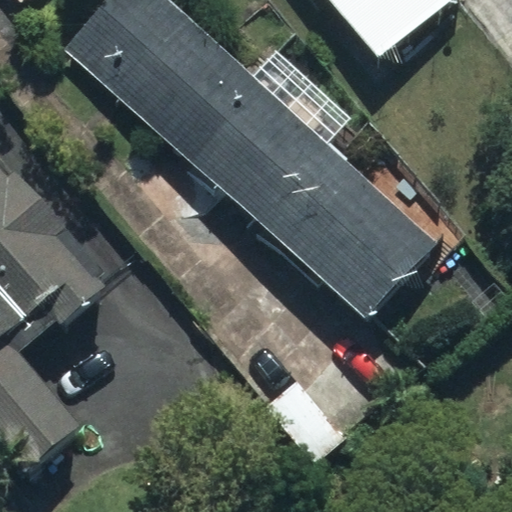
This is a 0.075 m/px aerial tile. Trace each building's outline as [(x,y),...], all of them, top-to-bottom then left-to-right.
[(36,0),(4,0),(18,16),(36,0)] [(444,266),(468,240),(405,172),(392,186),(362,158),(348,173),(161,0),(120,0),(61,65),(356,339),(434,256),(444,266)] [(450,0),(309,0),(377,81),(460,12),(450,0)] [(0,473),(19,497),(78,449),(20,377),(99,314),(53,256),(59,252),(9,190),(3,195),(0,191),(0,473)] [(341,444),(289,390),(256,421),(308,475),(341,444)]
